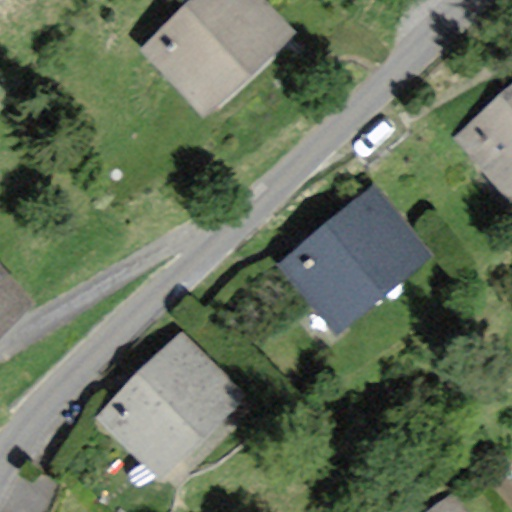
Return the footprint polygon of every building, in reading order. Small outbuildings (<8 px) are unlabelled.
[(299,33),(266,0),(191,0),(140,49),(208,120),(299,33)] [(511,88),(456,139),(511,201),(511,88)] [(374,184),(279,265),(339,335),(434,254),(374,184)] [(0,262),(0,334),(36,303),(0,262)] [(180,336),(97,415),(159,480),(242,401),(180,336)] [(469,511),(455,494),(433,511),(469,511)]
